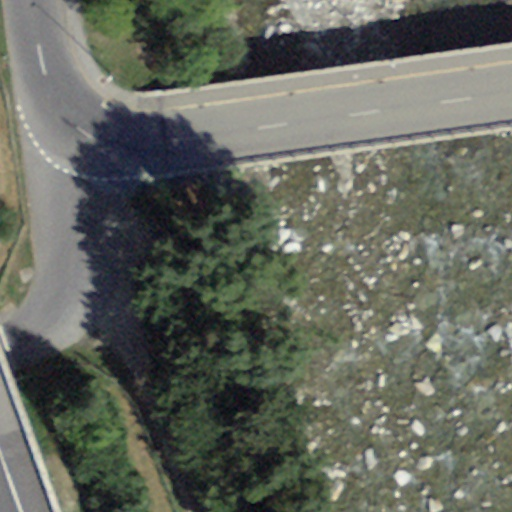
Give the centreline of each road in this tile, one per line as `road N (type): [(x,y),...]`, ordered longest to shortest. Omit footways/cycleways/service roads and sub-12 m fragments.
road 1 (unclassified): [(0,352),(34,331),(76,276),(98,142),(511,86)]
road 2 (track): [(76,276),(134,360),(200,511)]
